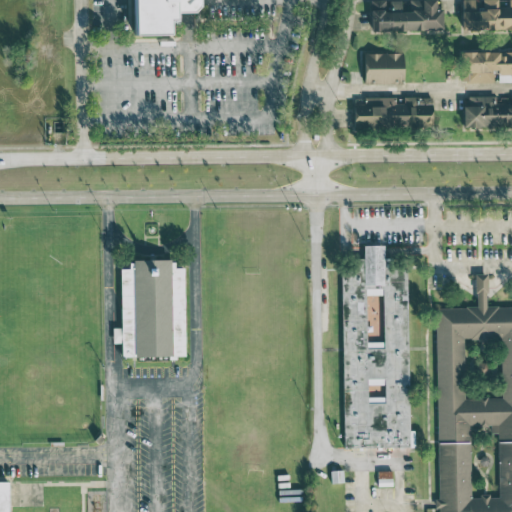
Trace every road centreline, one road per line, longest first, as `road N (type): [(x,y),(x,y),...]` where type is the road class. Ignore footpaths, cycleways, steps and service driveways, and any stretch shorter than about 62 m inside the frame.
road 1 (tertiary): [(0,198),(511,192)]
road 2 (tertiary): [(511,153),(0,157)]
road 3 (residential): [(316,156),(327,133),(346,0)]
road 4 (residential): [(322,0),(304,107),(316,156)]
